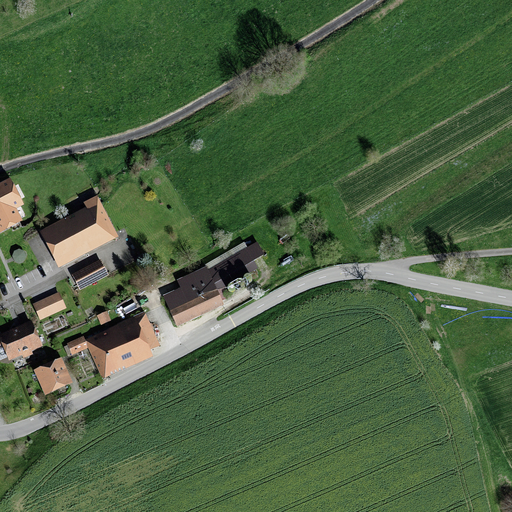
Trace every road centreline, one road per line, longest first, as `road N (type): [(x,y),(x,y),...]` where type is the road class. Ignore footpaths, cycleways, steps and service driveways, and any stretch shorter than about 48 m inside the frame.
road 1 (tertiary): [(0,432),(44,418),(314,279),(361,272),(511,297)]
road 2 (track): [(511,247),(403,258),(393,275)]
